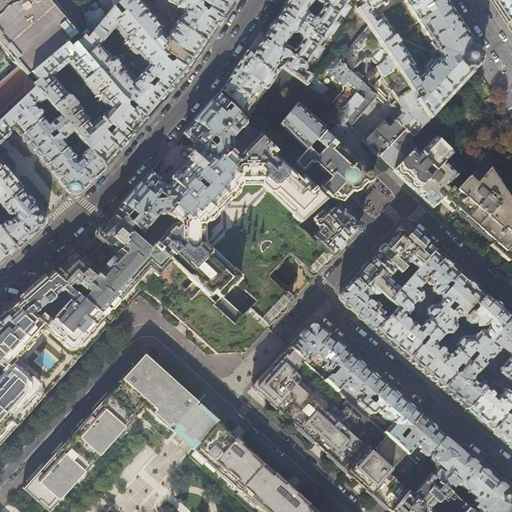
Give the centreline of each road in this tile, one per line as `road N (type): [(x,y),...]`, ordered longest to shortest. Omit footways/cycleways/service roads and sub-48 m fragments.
road 1 (residential): [(0,481),(144,330),(159,333),(356,511)]
road 2 (tertiary): [(257,0),(167,123),(71,220)]
road 3 (residential): [(309,304),(402,202),(508,295)]
road 4 (residential): [(511,470),(309,304)]
